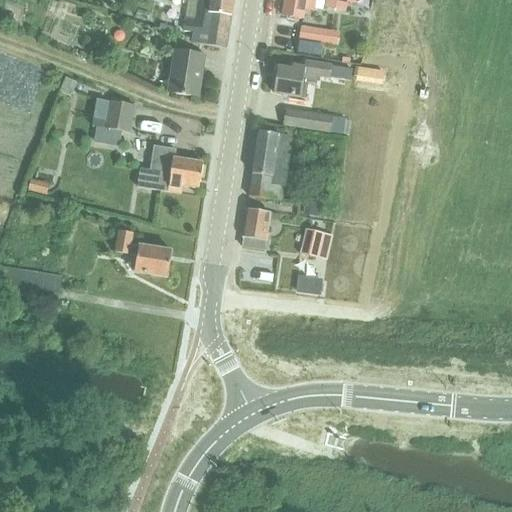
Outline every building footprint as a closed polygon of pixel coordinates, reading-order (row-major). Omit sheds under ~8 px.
[(199,34),(197,44),(227,49),(234,0),(198,0),(195,20),(187,19),(185,32),(199,34)] [(285,0),(283,16),(287,17),(287,20),(298,22),(299,19),(303,20),(305,8),(313,10),(315,0),(328,0),(327,7),(344,10),(345,5),(346,3),(355,5),(355,0),(285,0)] [(50,2),(47,12),(60,16),(63,6),(50,2)] [(300,29),(298,42),(329,47),(331,34),(300,29)] [(176,53),(169,94),(201,100),(207,58),(176,53)] [(278,69),(274,94),(306,99),(308,83),(315,84),(316,77),(350,81),(352,69),(306,63),(305,69),(294,67),(293,71),(278,69)] [(63,86),(60,93),(71,98),(74,91),(63,86)] [(111,103),(106,131),(130,136),(135,107),(111,103)] [(346,120),(287,110),(284,126),(343,136),(346,120)] [(142,118),(140,130),(161,135),(164,123),(142,118)] [(291,137),(260,133),(251,197),(282,202),(284,187),(286,187),(291,157),(289,157),(291,137)] [(203,164),(174,160),(175,152),(155,149),(151,173),(141,172),(139,190),(182,196),(183,187),(199,189),(203,164)] [(32,182),(29,192),(47,196),(49,186),(32,182)] [(319,218),(321,206),(310,205),(308,217),(319,218)] [(243,247),(266,250),(271,214),(248,211),(243,247)] [(322,235),(308,231),(302,254),(317,257),(322,235)] [(134,275),(167,281),(171,254),(130,247),(132,236),(120,234),(117,256),(137,259),(134,275)] [(61,279),(0,268),(0,285),(59,296),(61,279)]
